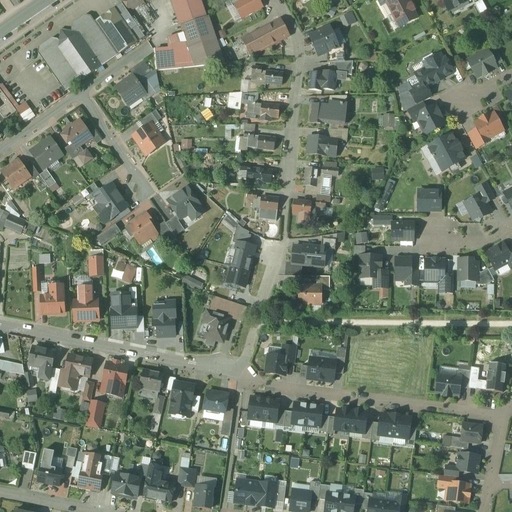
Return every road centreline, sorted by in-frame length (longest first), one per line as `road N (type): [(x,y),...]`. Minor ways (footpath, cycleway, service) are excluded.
road 1 (residential): [(505,418),(241,381)]
road 2 (residential): [(0,327),(241,381)]
road 3 (residential): [(277,0),(298,60),(287,179)]
road 4 (residential): [(241,381),(279,252)]
